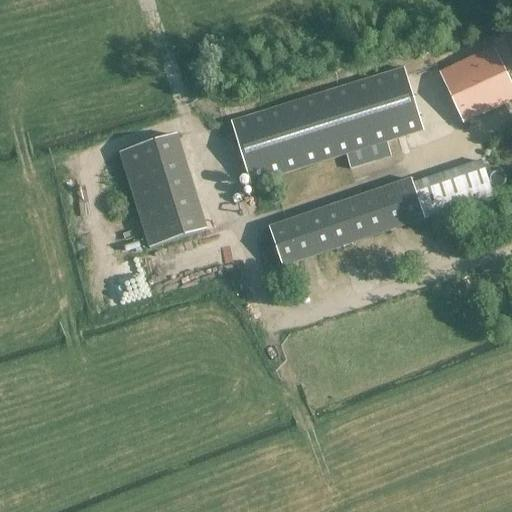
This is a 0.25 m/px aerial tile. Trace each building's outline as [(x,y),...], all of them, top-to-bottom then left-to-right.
[(432,79),(455,127),(511,100),(511,88),(506,77),(511,73),(511,40),(511,37),(492,46),(493,49),(432,79)] [(397,73),(224,124),(242,187),(416,135),(397,73)] [(178,137),(120,154),(149,245),(206,227),(178,137)] [(490,192),(480,163),(413,187),(411,181),(270,229),(283,268),(346,242),(490,192)] [(132,284),(127,261),(104,266),(113,304),(133,300),(129,284),(132,284)]
